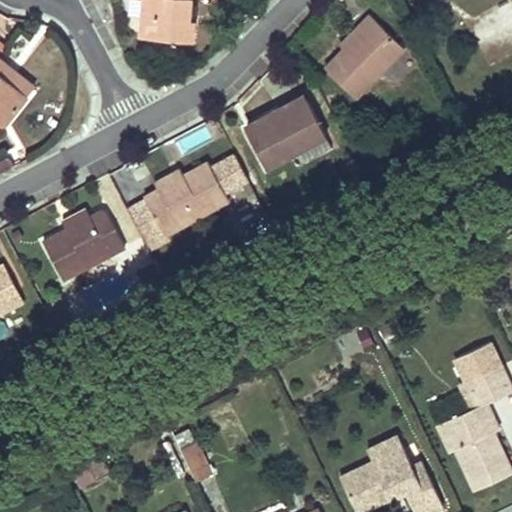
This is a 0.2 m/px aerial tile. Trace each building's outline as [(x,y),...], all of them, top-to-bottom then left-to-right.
[(184,19),(186,0),(141,0),(137,38),(190,43),(193,20),(184,19)] [(353,97),(401,46),(367,13),(355,25),(360,30),(341,49),(322,68),(353,97)] [(336,45),(341,49),(360,30),(355,25),(336,45)] [(0,60),(0,120),(8,126),(29,97),(1,76),(8,67),(0,60)] [(29,97),(36,88),(8,67),(1,76),(29,97)] [(300,165),(333,149),(307,98),(245,130),(266,170),(295,155),(300,165)] [(243,181),(229,155),(210,165),(207,160),(182,172),(184,174),(161,187),(160,184),(144,193),(146,198),(155,213),(137,223),(150,247),(169,238),(165,231),(226,196),(224,191),(243,181)] [(182,172),(179,165),(156,177),(160,184),(161,187),(184,174),(182,172)] [(155,213),(146,198),(129,207),(137,223),(155,213)] [(60,278),(122,246),(102,208),(87,216),(64,228),(40,241),(60,278)] [(64,228),(87,216),(84,209),(60,221),(64,228)] [(146,288),(165,278),(155,259),(137,269),(146,288)] [(0,313),(14,306),(0,276),(0,313)] [(487,399),(511,387),(511,384),(502,364),(467,380),(479,404),(450,417),(463,443),(456,446),(476,486),(511,469),(511,464),(494,428),(500,425),(487,399)] [(450,417),(439,422),(452,448),(456,446),(463,443),(450,417)] [(422,461),(414,465),(399,434),(369,448),(374,457),(377,464),(343,480),(355,504),(402,481),(406,491),(416,511),(430,511),(444,506),(422,461)] [(194,440),(178,448),(194,479),(209,471),(194,440)] [(110,473),(101,456),(87,463),(96,480),(110,473)] [(377,464),(374,457),(340,473),(343,480),(377,464)] [(355,504),(358,511),(362,511),(406,491),(402,481),(355,504)]
